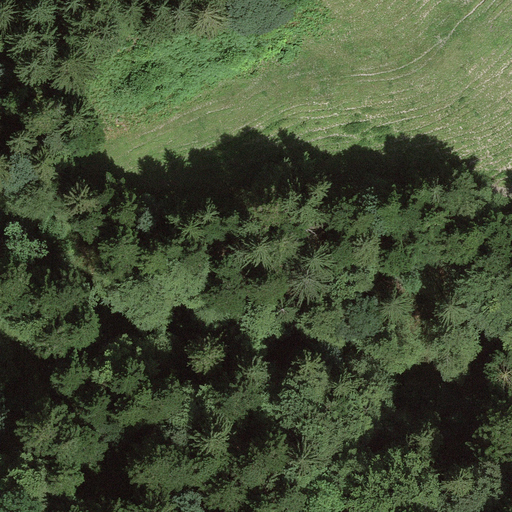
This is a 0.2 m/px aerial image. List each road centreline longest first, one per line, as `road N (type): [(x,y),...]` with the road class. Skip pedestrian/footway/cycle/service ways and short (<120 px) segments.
road 1 (track): [(0,180),(323,171),(511,189)]
road 2 (track): [(182,511),(112,487),(93,470),(69,408),(0,325)]
